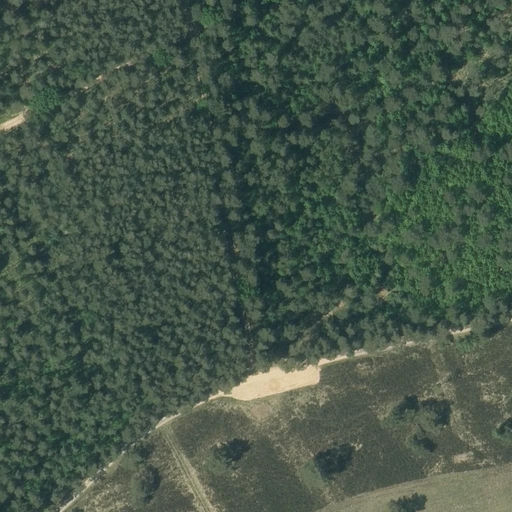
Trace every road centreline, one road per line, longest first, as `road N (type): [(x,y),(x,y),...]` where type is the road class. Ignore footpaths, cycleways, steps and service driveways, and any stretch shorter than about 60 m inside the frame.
road 1 (track): [(57,511),(156,422),(257,374),(511,316)]
road 2 (track): [(185,0),(257,374)]
road 3 (track): [(0,125),(251,0)]
